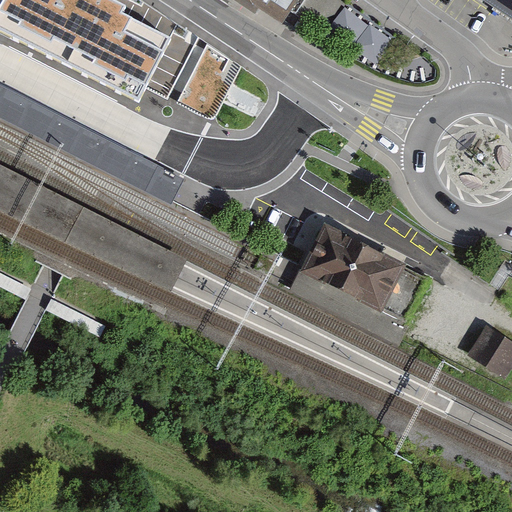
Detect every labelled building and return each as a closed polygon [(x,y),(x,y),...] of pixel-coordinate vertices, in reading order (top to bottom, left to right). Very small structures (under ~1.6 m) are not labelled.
[(10,0),(0,20),(0,33),(139,104),(172,41),(123,16),(126,9),(108,0),(10,0)] [(244,0),(290,30),(310,0),(244,0)] [(342,0),(325,24),(382,65),(401,39),(348,0),(342,0)] [(511,0),(479,0),(511,19),(511,0)] [(242,67),(208,46),(183,97),(218,115),(242,67)] [(189,262),(0,168),(0,205),(174,292),(189,262)] [(401,320),(422,280),(326,230),(305,270),(401,320)] [(511,371),(511,345),(485,330),(470,357),(509,378),(511,371)]
